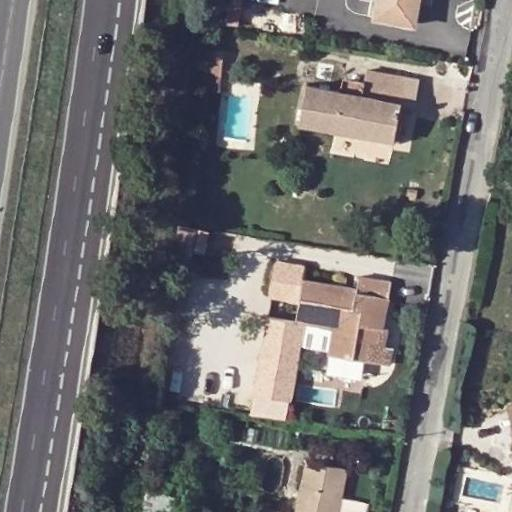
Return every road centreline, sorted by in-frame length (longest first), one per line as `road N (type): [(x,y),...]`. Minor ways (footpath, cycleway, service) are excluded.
road 1 (motorway): [(32,511),(112,0)]
road 2 (unclassified): [(511,10),(413,511)]
road 3 (unknown): [(460,0),(449,44),(417,48),(363,44),(346,34),(342,0)]
